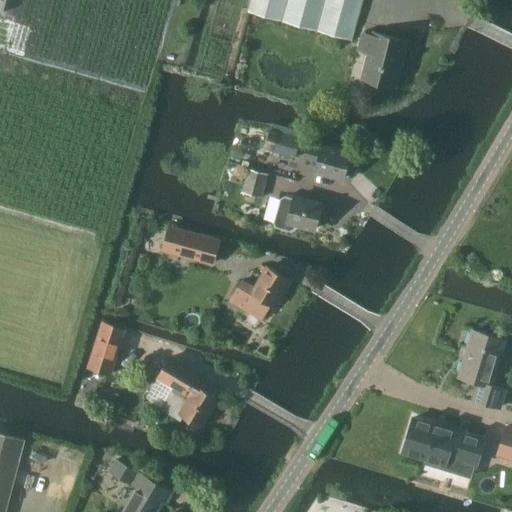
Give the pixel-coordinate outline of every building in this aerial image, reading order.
[(352,40),(362,0),(249,0),(246,12),(352,40)] [(394,86),(406,40),(374,32),(373,35),(364,32),(359,50),(369,52),(362,78),(394,86)] [(272,123),(265,149),(273,152),(278,133),(300,139),(302,131),(272,123)] [(273,152),(295,157),(300,139),(278,133),(273,152)] [(322,145),(319,145),(309,142),(305,157),(318,160),(315,171),(343,179),(350,152),(322,146),(322,145)] [(243,192),(262,197),(269,174),(249,169),(243,192)] [(320,213),(322,204),(294,196),(294,197),(286,194),(282,197),(275,220),(277,224),(291,228),(295,226),(296,222),(316,227),(317,224),(320,223),(321,216),(320,213)] [(219,241),(178,230),(169,228),(163,249),(213,263),(219,241)] [(242,279),(230,300),(262,320),(271,305),(272,305),(288,278),(269,266),(255,288),(242,279)] [(111,374),(118,350),(125,329),(104,323),(91,368),(111,374)] [(459,376),(478,382),(473,399),(500,407),(505,389),(491,385),(504,340),(473,331),(459,376)] [(201,425),(218,396),(204,388),(207,383),(195,377),(198,372),(171,357),(164,370),(174,376),(170,382),(176,385),(164,407),(181,417),(183,414),(201,425)] [(449,453),(477,462),(485,436),(453,427),(454,423),(438,418),(437,422),(414,415),(404,450),(429,457),(428,462),(445,467),(449,453)] [(511,459),(511,427),(506,426),(497,455),(511,459)] [(0,511),(4,511),(24,439),(0,432),(0,511)] [(115,460),(109,471),(137,487),(123,511),(156,511),(162,502),(165,504),(172,493),(157,484),(138,473),(115,460)]
